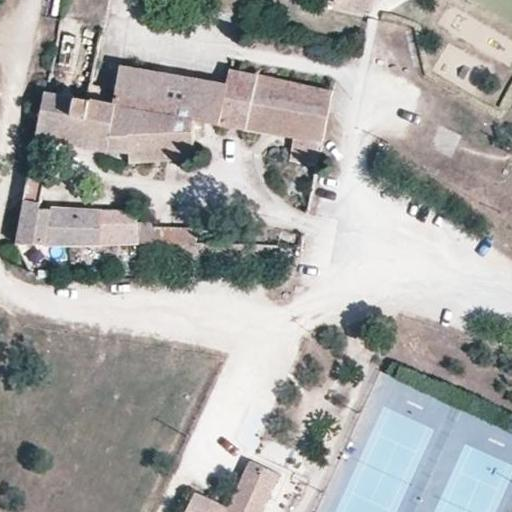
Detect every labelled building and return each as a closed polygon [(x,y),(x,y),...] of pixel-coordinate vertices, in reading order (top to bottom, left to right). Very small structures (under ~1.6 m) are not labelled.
[(336,0),(336,2),(372,10),(374,0),(336,0)] [(333,92),(230,69),(227,84),(121,66),(114,104),(104,102),(106,88),(92,85),(89,99),(46,91),(30,172),(47,175),(51,176),(56,156),(58,138),(109,148),(130,151),(131,162),(195,157),(195,119),(258,131),(293,137),(290,159),(319,164),(333,92)] [(42,201),(47,175),(30,172),(25,198),(42,201)] [(197,245),(197,228),(153,228),(152,225),(150,224),(138,223),(137,213),(40,208),(42,201),(25,198),(17,244),(40,246),(133,243),(197,245)] [(261,511),(280,474),(251,460),(228,508),(195,493),(185,511),(261,511)]
